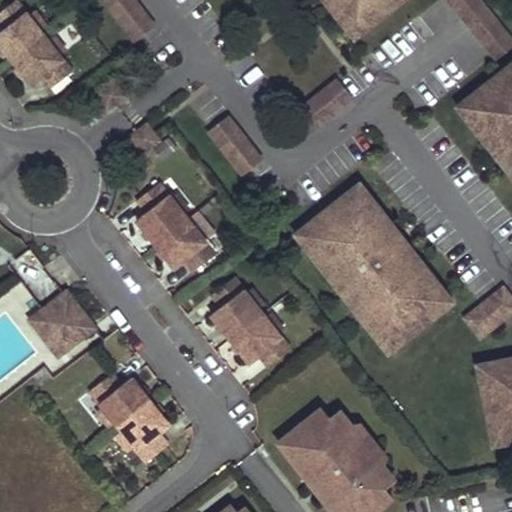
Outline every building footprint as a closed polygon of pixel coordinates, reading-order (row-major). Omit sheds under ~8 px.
[(72,71),(15,0),(0,12),(0,23),(4,29),(0,31),(0,44),(31,84),(41,76),(51,88),(72,71)] [(154,25),(134,0),(104,0),(135,40),(154,25)] [(328,0),(325,3),(342,24),(352,17),(363,31),(402,0),(328,0)] [(511,45),(511,39),(479,0),(448,0),(496,58),(511,45)] [(363,31),(352,17),(342,24),(354,39),(363,31)] [(511,63),(466,99),(477,113),(468,121),(485,142),(491,137),(501,149),(509,159),(502,164),(511,176),(511,63)] [(352,99),(336,80),(295,113),(310,132),(352,99)] [(123,96),(112,81),(97,93),(109,107),(123,96)] [(477,113),(466,99),(457,106),(468,121),(477,113)] [(261,159),(228,116),(209,132),(242,173),(261,159)] [(158,139),(146,125),(132,137),(143,151),(158,139)] [(501,149),(491,137),(485,142),(494,154),(501,149)] [(509,159),(501,149),(494,154),(502,164),(509,159)] [(170,197),(158,183),(138,198),(147,210),(137,218),(175,266),(185,258),(194,270),(214,254),(182,213),(170,197)] [(370,198),(359,183),(350,191),(361,205),(370,198)] [(398,246),(390,236),(381,224),(387,219),(370,198),(361,205),(350,191),(304,227),(315,241),(306,249),(323,270),(329,264),(339,277),(332,282),(351,305),(357,300),(367,313),(360,317),(377,339),(386,331),(397,345),(443,310),(432,295),(442,288),(425,266),(418,272),(409,260),(415,254),(405,241),(398,246)] [(177,192),(170,197),(182,213),(190,208),(177,192)] [(197,217),(190,222),(203,238),(209,233),(197,217)] [(397,231),(387,219),(381,224),(390,236),(397,231)] [(315,241),(304,227),(294,234),(306,249),(315,241)] [(405,241),(397,231),(390,236),(398,246),(405,241)] [(425,266),(415,254),(409,260),(418,272),(425,266)] [(339,277),(329,264),(323,270),(332,282),(339,277)] [(288,348),(232,277),(212,292),(222,304),(211,312),(249,360),(259,352),(268,364),(288,348)] [(252,286),(245,292),(257,308),(264,302),(252,286)] [(511,312),(511,298),(503,287),(465,318),(480,338),(511,312)] [(453,303),(442,288),(432,295),(443,310),(453,303)] [(26,289),(14,300),(28,316),(40,306),(26,289)] [(93,328),(66,292),(31,319),(58,354),(93,328)] [(367,313),(357,300),(351,305),(360,317),(367,313)] [(271,311),(264,317),(277,332),(284,327),(271,311)] [(397,345),(386,331),(377,339),(388,353),(397,345)] [(511,358),(495,362),(497,373),(479,377),(490,434),(508,430),(511,442),(511,441),(511,358)] [(497,373),(495,362),(477,365),(479,377),(497,373)] [(169,424),(131,376),(121,384),(112,372),(91,388),(103,403),(116,419),(147,460),(167,444),(158,432),(169,424)] [(116,419),(103,403),(96,409),(108,425),(116,419)] [(329,418),(320,408),(311,414),(320,425),(329,418)] [(311,414),(281,439),(291,451),(286,453),(306,479),(336,456),(348,472),(319,495),(332,511),(374,511),(383,505),(375,494),(383,488),(394,479),(382,464),(351,425),(339,410),(329,418),(320,425),(311,414)] [(361,424),(351,425),(382,464),(386,455),(361,424)] [(135,445),(123,429),(116,434),(128,450),(135,445)] [(511,442),(508,430),(490,434),(493,446),(511,442)] [(319,495),(348,472),(336,456),(306,479),(319,495)] [(392,498),(383,488),(375,494),(383,505),(392,498)]
